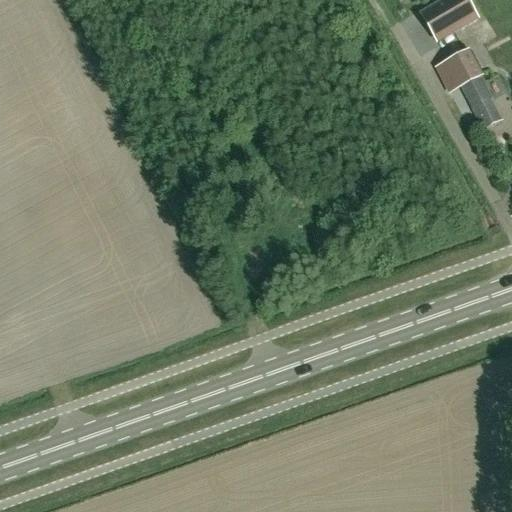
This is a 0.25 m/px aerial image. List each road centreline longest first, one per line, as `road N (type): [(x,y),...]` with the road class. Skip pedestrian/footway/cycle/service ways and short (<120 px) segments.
road 1 (primary): [(0,468),(511,289)]
road 2 (track): [(511,230),(393,25)]
